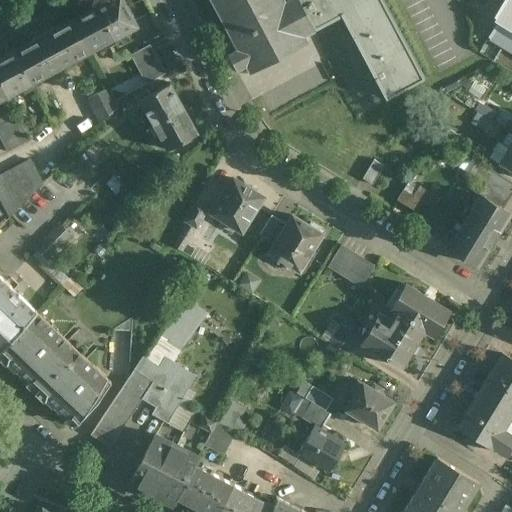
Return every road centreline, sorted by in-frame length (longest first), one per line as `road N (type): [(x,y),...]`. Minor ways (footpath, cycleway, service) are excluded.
road 1 (residential): [(163,0),(238,118),(300,184),(484,288)]
road 2 (residential): [(346,511),(484,288)]
